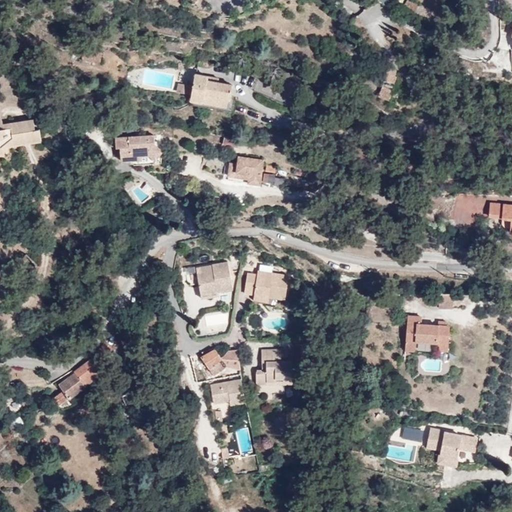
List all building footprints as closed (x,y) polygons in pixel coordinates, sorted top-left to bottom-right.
[(404,8),(415,12),(417,4),(406,0),(404,8)] [(93,59),(101,60),(102,52),(94,51),(94,53),(83,52),(82,61),(93,62),(93,59)] [(395,75),(396,72),(394,69),(387,67),(382,86),(393,89),(396,75),(395,75)] [(193,99),(205,101),(206,94),(230,98),(232,98),(235,85),(220,82),(221,78),(198,74),(193,99)] [(192,95),(194,85),(180,83),(178,92),(192,95)] [(230,98),(206,94),(205,101),(205,103),(229,107),(230,98)] [(0,135),(2,135),(4,146),(41,140),(39,128),(35,129),(33,119),(3,125),(0,115),(0,135)] [(154,134),(138,134),(138,138),(133,138),(133,134),(115,135),(116,145),(119,145),(120,159),(129,158),(129,161),(133,163),(148,162),(161,161),(161,149),(155,144),(154,134)] [(238,148),(239,139),(225,136),(223,144),(238,148)] [(237,157),(236,163),(234,175),(242,176),(242,173),(247,174),(247,177),(246,181),(259,183),(261,161),(237,157)] [(234,175),(236,163),(228,161),(227,173),(234,175)] [(263,176),(264,185),(282,185),(282,176),(263,176)] [(511,205),(491,203),(489,216),(503,216),(503,218),(511,219),(511,229),(511,205)] [(196,271),(201,293),(217,290),(232,287),(228,261),(211,264),(212,268),(196,271)] [(243,292),(254,293),(269,295),(285,298),(288,275),(257,270),(257,274),(247,272),(243,292)] [(408,315),(407,339),(417,340),(438,341),(437,348),(449,349),(450,325),(447,325),(438,324),(422,323),(422,316),(408,315)] [(417,340),(407,339),(406,350),(416,350),(417,340)] [(105,342),(98,350),(105,356),(112,347),(105,342)] [(112,347),(105,356),(106,357),(115,364),(118,360),(115,358),(123,348),(116,342),(112,347)] [(221,359),(214,347),(200,356),(208,368),(221,359)] [(287,349),(264,349),(264,361),(266,361),(266,370),(261,369),(257,370),(257,383),(269,383),(269,381),(277,381),(278,377),(293,377),(293,361),(282,361),(282,354),(287,353),(287,349)] [(92,358),(75,371),(76,372),(85,384),(102,371),(92,358)] [(85,384),(76,372),(59,384),(63,390),(54,397),(59,404),(68,397),(69,397),(86,385),(85,384)] [(230,404),(244,401),(240,378),(210,384),(213,402),(229,400),(230,404)] [(137,391),(126,397),(128,402),(139,397),(137,391)] [(402,439),(421,441),(422,428),(403,427),(402,439)] [(444,429),(430,427),(428,436),(433,437),(431,445),(440,447),(437,460),(455,464),(458,446),(466,448),(469,436),(444,431),(444,429)] [(233,433),(239,455),(254,451),(247,428),(233,433)] [(231,480),(230,474),(228,469),(218,473),(218,474),(222,483),(231,480)]
